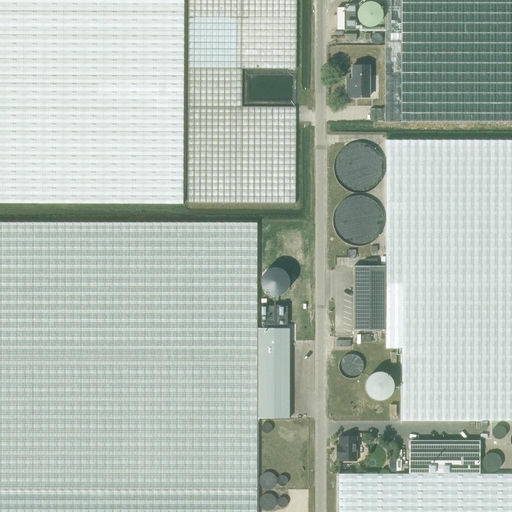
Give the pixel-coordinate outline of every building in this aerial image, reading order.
[(0,0),(0,203),(181,204),(182,0),(0,0)] [(187,0),(187,203),(295,204),(295,107),(242,107),(242,69),(295,70),(295,0),(187,0)] [(511,0),(384,0),(384,122),(511,121),(511,0)] [(336,8),(336,30),(344,30),(354,30),(354,6),(344,6),(344,8),(336,8)] [(369,96),(369,66),(351,66),(351,85),(347,85),(347,96),(369,96)] [(511,420),(511,139),(386,140),(385,266),(385,330),(385,348),(401,348),(401,420),(511,420)] [(0,490),(257,490),(257,418),(257,328),(257,222),(0,222),(0,490)] [(385,330),(385,266),(353,266),(353,330),(385,330)] [(261,281),(261,282),(261,283),(261,284),(261,285),(261,286),(262,286),(262,287),(262,288),(263,289),(264,290),(264,291),(265,291),(265,292),(266,292),(266,293),(267,293),(268,294),(269,294),(270,295),(271,295),(272,295),(273,295),(274,295),(275,295),(276,295),(277,295),(278,295),(279,295),(280,295),(280,294),(281,294),(282,294),(282,293),(283,293),(284,292),(285,291),(285,290),(286,290),(286,289),(287,288),(288,287),(288,286),(288,285),(288,284),(289,283),(289,282),(289,281),(289,280),(288,279),(288,278),(288,277),(287,276),(287,275),(287,274),(286,274),(286,273),(285,272),(284,271),(283,270),(282,270),(282,269),(281,269),(280,269),(279,268),(278,268),(277,268),(276,268),(275,268),(274,268),(273,268),(272,268),(271,268),(270,268),(269,269),(268,269),(268,270),(267,270),(266,270),(266,271),(265,271),(265,272),(264,273),(263,273),(263,274),(263,275),(262,275),(262,276),(262,277),(261,278),(261,279),(261,280),(261,281)] [(261,305),(261,324),(287,324),(287,305),(261,305)] [(289,328),(257,328),(257,418),(289,418),(289,328)] [(339,459),(339,460),(357,460),(357,436),(339,436),(339,444),(336,444),(336,459),(339,459)] [(409,440),(409,473),(479,473),(479,440),(409,440)] [(389,444),(384,448),(388,452),(393,448),(389,444)] [(511,511),(511,473),(479,473),(409,473),(339,473),(338,511),(511,511)] [(256,511),(257,490),(0,490),(0,511),(256,511)]
